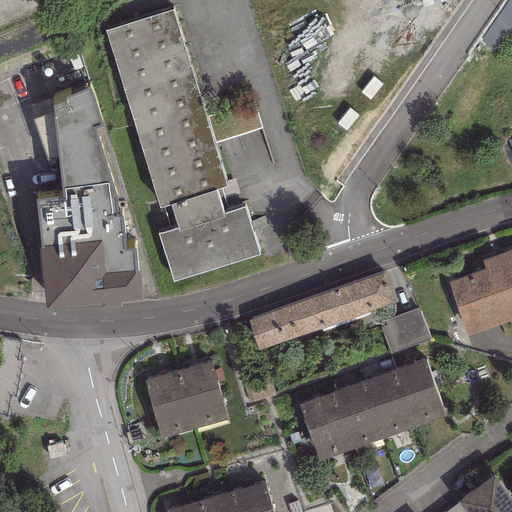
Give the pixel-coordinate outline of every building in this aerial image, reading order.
[(172,10),(104,31),(159,208),(170,205),(177,228),(157,234),(172,281),(259,254),(245,209),(224,215),(217,190),(227,187),(172,10)] [(34,200),(41,248),(39,248),(45,309),(102,303),(102,309),(120,307),(120,302),(142,300),(139,274),(136,275),(133,250),(124,251),(123,239),(121,218),(116,216),(114,198),(93,129),(102,126),(90,89),(64,98),(66,102),(51,107),(52,112),(33,120),(47,161),(58,158),(62,197),(34,200)] [(252,102),(207,117),(216,143),(261,128),(252,102)] [(509,322),(511,329),(511,250),(482,261),(484,270),(448,283),(466,337),(509,322)] [(246,321),(258,352),(396,302),(385,271),(246,321)] [(391,354),(430,339),(418,308),(383,321),(385,326),(380,327),(391,354)] [(19,343),(0,339),(0,414),(6,415),(9,396),(15,397),(22,361),(16,360),(19,343)] [(393,371),(412,428),(444,418),(425,361),(393,371)] [(178,372),(193,430),(227,421),(211,363),(178,372)] [(266,370),(240,378),(248,402),(274,394),(266,370)] [(412,428),(393,371),(362,382),(381,439),(412,428)] [(193,430),(178,372),(144,381),(160,440),(193,430)] [(330,393),(350,450),(381,439),(362,382),(330,393)] [(350,450),(330,393),(297,404),(317,461),(350,450)] [(511,511),(511,499),(494,475),(457,502),(464,511),(511,511)] [(232,492),(238,511),(272,511),(265,483),(232,492)] [(238,511),(232,492),(200,501),(202,511),(238,511)] [(202,511),(200,501),(165,511),(202,511)] [(464,511),(457,502),(444,511),(464,511)]
